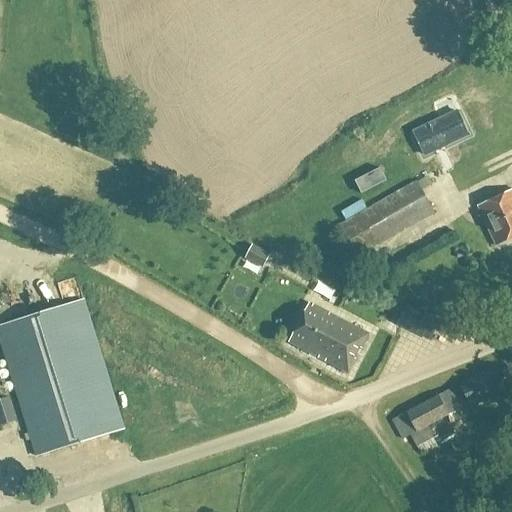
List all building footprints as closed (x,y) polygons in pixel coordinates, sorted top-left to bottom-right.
[(469,135),(457,111),(414,132),(425,155),(469,135)] [(338,228),(356,260),(435,214),(417,182),(338,228)] [(511,191),(479,206),(478,206),(497,247),(511,240),(511,191)] [(270,255),(262,252),(252,247),(247,259),(257,263),(264,266),(270,255)] [(0,327),(0,339),(37,456),(124,429),(84,301),(0,327)] [(310,304),(290,342),(347,373),(367,335),(310,304)] [(440,322),(408,306),(398,325),(430,342),(440,322)] [(492,368),(460,385),(471,405),(503,389),(492,368)] [(403,439),(461,407),(451,389),(393,420),(403,439)] [(0,400),(0,425),(14,421),(8,399),(0,400)] [(438,447),(427,427),(411,436),(418,447),(422,454),(438,447)]
